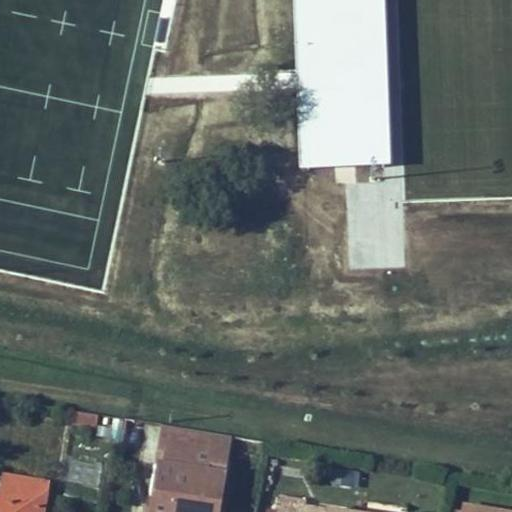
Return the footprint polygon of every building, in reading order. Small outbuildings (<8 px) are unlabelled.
[(293,0),(298,171),(390,168),(385,0),(293,0)] [(91,427),(93,415),(75,412),(73,425),(91,428),(91,427)] [(121,441),(125,421),(114,419),(110,439),(121,441)] [(224,478),(231,437),(170,427),(168,439),(178,440),(174,468),(164,466),(159,465),(153,504),(201,511),(208,475),(224,478)] [(174,468),(178,440),(168,439),(164,466),(174,468)] [(28,511),(30,506),(44,508),(49,482),(5,475),(1,499),(0,499),(0,511),(28,511)] [(219,511),(225,478),(224,478),(208,475),(201,511),(153,504),(151,511),(219,511)] [(338,511),(305,507),(306,501),(279,497),(276,511),(338,511)]
